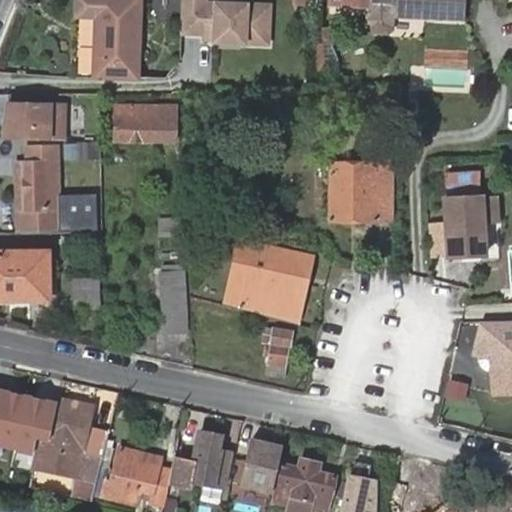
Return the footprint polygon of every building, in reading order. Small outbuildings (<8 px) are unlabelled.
[(95,0),(94,0),(73,0),(73,15),(93,16),(91,77),(135,78),(137,0),(104,0),(95,0)] [(207,0),(181,0),(180,37),(212,37),(211,48),(272,50),(274,3),(207,1),(207,0)] [(422,8),(423,15),(460,17),(460,0),(328,0),(329,3),(370,4),(370,12),(385,13),(385,7),(422,8)] [(385,13),(415,15),(423,15),(422,8),(385,7),(385,13)] [(336,92),(338,110),(388,107),(387,89),(336,92)] [(1,105),(0,116),(0,141),(59,141),(58,104),(1,105)] [(113,106),(114,141),(153,140),(152,106),(113,106)] [(13,162),(14,232),(97,231),(96,195),(64,195),(63,177),(54,177),(54,147),(22,147),(23,162),(13,162)] [(328,161),(328,218),(389,219),(391,154),(384,153),(384,162),(328,161)] [(478,169),(449,171),(450,194),(444,194),(447,251),(485,249),(484,215),(496,215),(495,191),(479,192),(478,169)] [(238,308),(299,324),(312,257),(239,242),(234,260),(248,264),(238,308)] [(44,254),(0,255),(0,300),(11,300),(46,298),(44,256),(44,254)] [(53,255),(44,256),(46,298),(55,298),(53,255)] [(224,304),(238,308),(248,264),(234,260),(224,304)] [(161,274),(164,333),(183,332),(180,273),(161,274)] [(72,278),(73,308),(98,307),(97,277),(72,278)] [(511,389),(511,318),(481,320),(474,352),(481,353),(492,356),(492,364),(493,391),(511,389)] [(273,338),(268,359),(286,364),(294,330),(276,326),(275,331),(269,330),(267,336),(273,338)] [(492,364),(492,356),(481,353),(481,357),(482,360),(485,363),(488,364),(492,364)] [(286,364),(268,359),(265,369),(284,374),(286,364)] [(0,420),(0,426),(37,435),(39,436),(49,438),(58,399),(60,387),(11,375),(0,420)] [(92,407),(58,399),(49,438),(39,436),(36,449),(45,451),(42,467),(76,475),(92,407)] [(192,490),(193,485),(227,491),(234,453),(223,451),(225,435),(197,430),(192,460),(175,457),(169,486),(192,490)] [(283,444),(252,437),(242,483),(273,490),(283,444)] [(0,444),(0,469),(8,471),(13,448),(0,444)] [(135,461),(138,448),(120,444),(111,479),(107,477),(103,491),(132,497),(135,484),(151,488),(149,497),(161,500),(169,469),(158,466),(135,461)] [(161,454),(138,448),(135,461),(158,466),(161,454)] [(33,465),(42,467),(45,451),(36,449),(33,465)] [(320,471),(323,462),(300,457),(298,466),(283,462),(272,504),(285,508),(283,511),(311,511),(312,510),(320,511),(326,511),(336,475),(320,471)] [(348,474),(340,511),(376,511),(378,480),(369,478),(372,465),(357,462),(354,475),(348,474)] [(35,511),(36,507),(0,500),(0,511),(35,511)]
